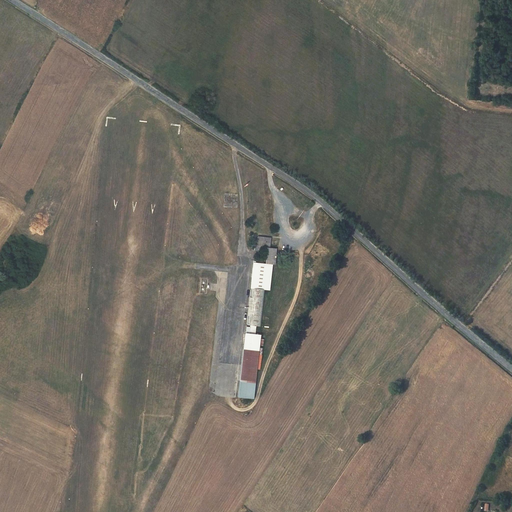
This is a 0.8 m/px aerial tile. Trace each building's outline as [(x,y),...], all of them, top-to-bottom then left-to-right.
[(270,248),(271,239),(258,237),(257,245),(256,245),(255,250),(259,251),(260,246),(267,247),(267,248),(270,248)] [(27,249),(30,242),(21,238),(18,245),(25,248),(27,249)] [(22,253),(25,248),(18,245),(15,250),(22,253)] [(275,264),(277,249),(268,249),(266,264),(275,264)] [(247,325),(251,326),(256,326),(261,327),(265,290),(270,290),(272,265),(256,263),(254,263),(247,325)] [(245,334),(239,397),(254,399),(260,335),(255,335),(250,334),(245,334)]
